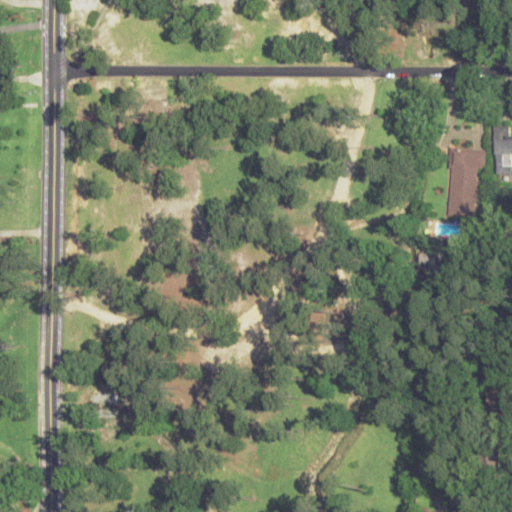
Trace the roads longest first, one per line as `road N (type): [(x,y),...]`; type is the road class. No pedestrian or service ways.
road 1 (tertiary): [(50,511),(54,0)]
road 2 (residential): [(54,71),(511,73)]
